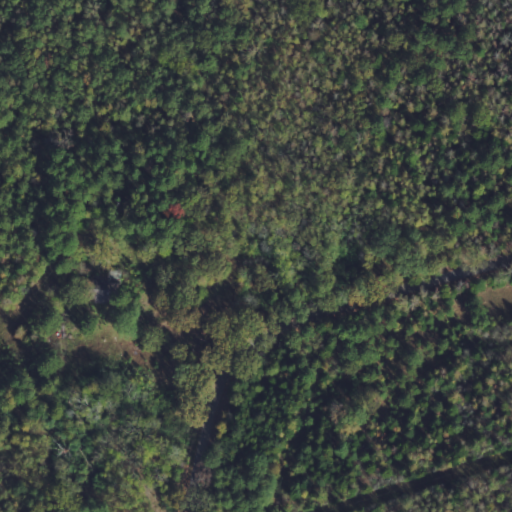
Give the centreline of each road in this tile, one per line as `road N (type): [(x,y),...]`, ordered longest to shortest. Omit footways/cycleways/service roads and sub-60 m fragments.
road 1 (residential): [(200,511),(239,367),(293,334),(511,268)]
road 2 (residential): [(218,429),(101,166),(0,144)]
